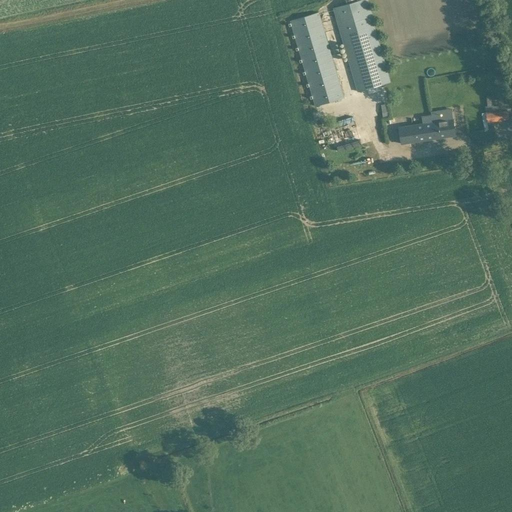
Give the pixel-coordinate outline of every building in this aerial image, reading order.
[(359,0),(334,8),(358,91),(390,82),(366,0),(359,0)] [(291,20),(316,106),(344,98),(318,12),(291,20)] [(485,106),(488,122),(509,119),(508,111),(502,111),(501,105),(494,106),(494,105),(492,105),(492,101),(494,100),(493,95),(486,96),(488,106),(485,106)] [(425,123),(399,127),(400,133),(402,143),(456,135),(454,125),(453,119),(452,108),(431,111),(431,115),(424,117),(425,123)] [(331,122),(334,133),(354,128),(351,117),(331,122)]
